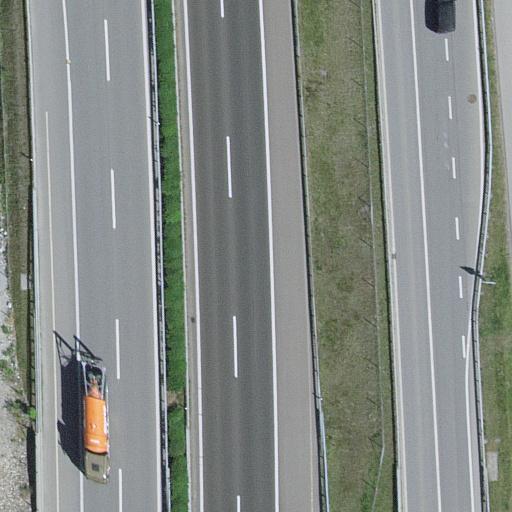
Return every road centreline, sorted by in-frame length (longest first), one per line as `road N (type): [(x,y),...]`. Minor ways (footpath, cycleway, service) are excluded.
road 1 (unclassified): [(440,511),(411,0)]
road 2 (motorway): [(239,511),(220,0)]
road 3 (motorway): [(109,0),(122,511)]
